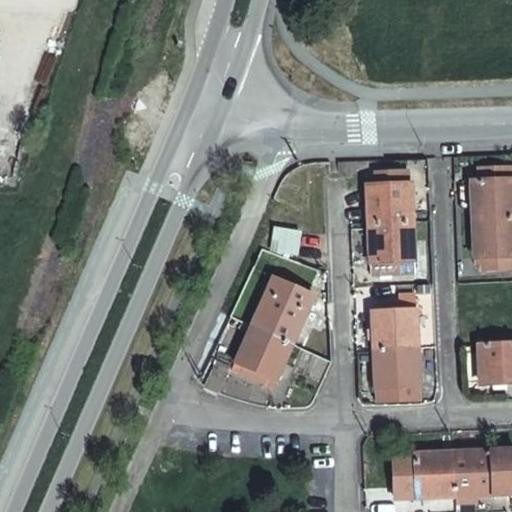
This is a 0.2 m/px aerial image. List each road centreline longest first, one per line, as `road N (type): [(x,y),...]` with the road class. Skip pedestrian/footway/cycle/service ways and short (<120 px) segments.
road 1 (secondary): [(226,0),(14,511)]
road 2 (secondary): [(50,511),(213,125)]
road 3 (residential): [(176,406),(294,128)]
road 4 (residential): [(449,413),(442,170)]
road 5 (residential): [(341,418),(335,179)]
road 6 (residential): [(294,128),(511,122)]
road 7 (residential): [(341,418),(274,421),(176,406)]
road 8 (secondary): [(213,125),(261,0)]
